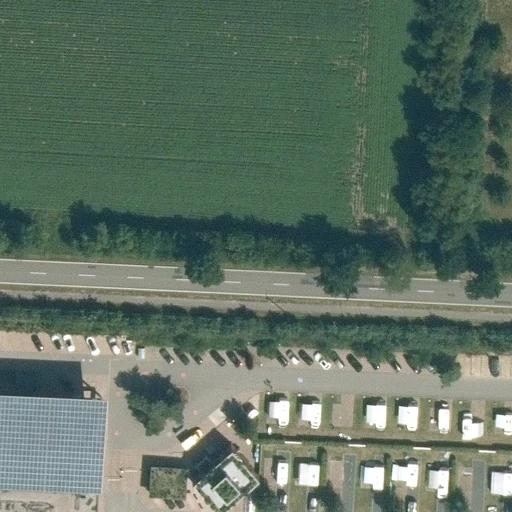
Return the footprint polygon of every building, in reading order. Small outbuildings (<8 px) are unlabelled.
[(99,394),(0,390),(0,496),(95,500),(99,394)] [(196,470),(183,481),(208,510),(248,476),(220,444),(203,459),(196,451),(186,459),(196,470)] [(323,461),(303,460),(301,480),(321,482),(323,461)] [(420,486),(422,467),(402,464),(400,483),(420,486)] [(467,467),(466,487),(485,487),(485,468),(467,467)]
